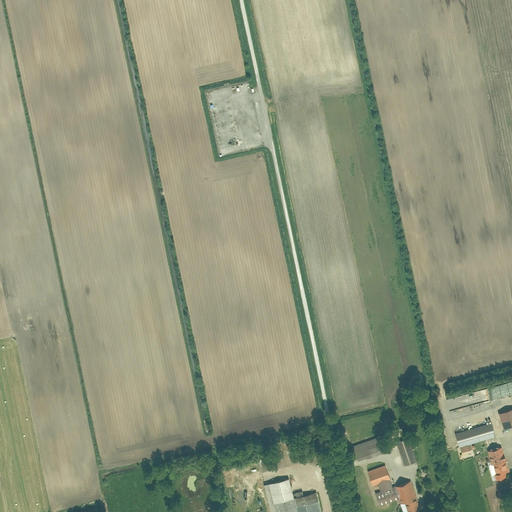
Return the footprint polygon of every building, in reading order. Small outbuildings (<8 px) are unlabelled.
[(449,410),(500,398),(497,387),(447,398),(449,410)] [(511,406),(496,411),(501,427),(511,424),(511,406)] [(491,422),(455,432),(459,447),(495,436),(491,422)] [(385,433),(350,445),(355,457),(389,445),(385,433)] [(405,434),(393,438),(401,462),(413,458),(405,434)] [(500,446),(486,451),(491,464),(486,466),(490,477),(494,476),(495,481),(505,478),(503,472),(508,471),(500,446)] [(387,483),(381,462),(363,467),(374,502),(394,496),(395,499),(401,497),(404,507),(415,504),(407,477),(387,483)] [(289,478),(264,484),(271,511),(320,511),(316,492),(294,498),(289,478)]
